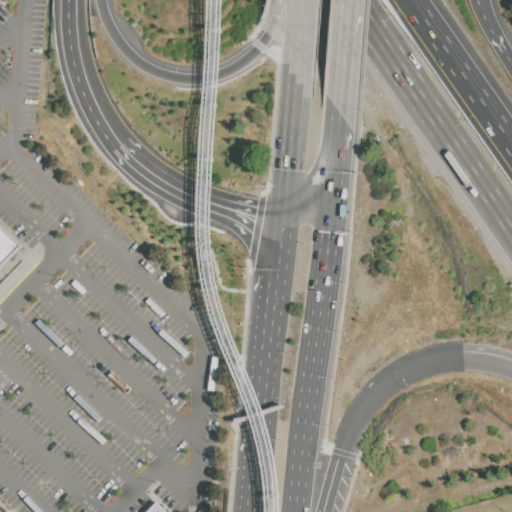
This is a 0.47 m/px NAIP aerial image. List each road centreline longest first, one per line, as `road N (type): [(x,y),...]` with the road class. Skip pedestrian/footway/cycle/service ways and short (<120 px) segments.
road 1 (motorway): [(161,74),(122,44),(103,0),(372,54),(431,112)]
road 2 (trunk): [(300,511),(339,110)]
road 3 (motorway): [(182,191),(233,217),(259,242),(264,377)]
road 4 (trunk): [(284,206),(264,377)]
road 5 (motorway): [(511,141),(414,0)]
road 6 (motorway): [(76,0),(84,68),(116,136)]
road 7 (motorway): [(431,112),(511,228)]
road 8 (motorway): [(355,0),(431,112)]
road 9 (trunk): [(297,75),(284,206)]
road 10 (motorway): [(270,37),(233,71),(210,79),(161,74)]
